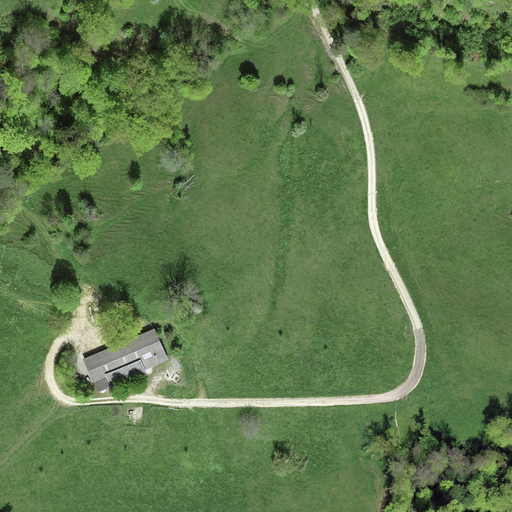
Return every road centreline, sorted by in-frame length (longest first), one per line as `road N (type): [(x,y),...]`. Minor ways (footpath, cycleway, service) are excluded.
road 1 (track): [(393,396),(409,389),(424,360),(416,319),(379,242),(361,109),(308,0)]
road 2 (track): [(67,335),(48,365),(51,383),(76,400),(393,396)]
